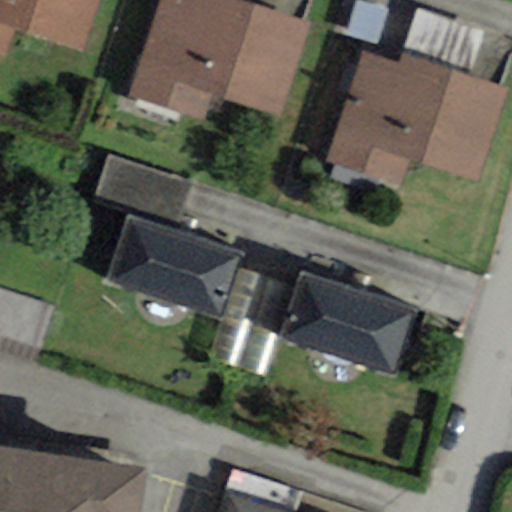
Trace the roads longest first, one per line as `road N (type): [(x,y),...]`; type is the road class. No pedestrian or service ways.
road 1 (unknown): [(392,511),(0,377)]
road 2 (unknown): [(511,67),(346,0)]
road 3 (residential): [(457,511),(495,370)]
